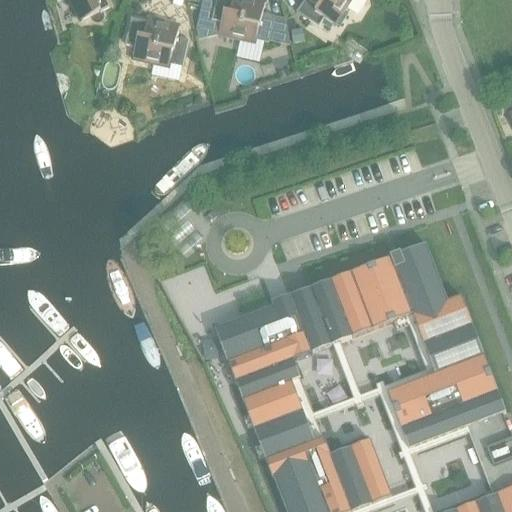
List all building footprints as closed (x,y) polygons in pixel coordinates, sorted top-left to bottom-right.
[(68,0),(80,23),(82,22),(99,13),(100,14),(110,9),(105,0),(60,0),(61,2),(64,0),(68,0)] [(281,41),(269,39),(274,18),(263,15),(265,3),(250,0),(243,0),(243,2),(234,0),(216,0),(216,2),(208,0),(204,0),(198,31),(201,41),(218,37),(240,42),(241,38),(268,44),(268,43),(280,45),(281,41)] [(305,0),(296,14),(313,25),(319,28),(324,20),(334,27),(336,25),(346,8),(356,15),(359,14),(364,5),(364,1),(361,0),(305,0)] [(182,69),(184,61),(188,42),(177,39),(179,28),(157,23),(157,26),(131,20),(127,40),(125,47),(135,49),(132,61),(154,66),(155,62),(182,69)] [(302,30),(291,32),(294,44),(304,42),(302,30)] [(212,213),(206,219),(210,224),(217,218),(212,213)] [(511,511),(511,440),(503,416),(506,415),(461,298),(448,304),(426,247),(402,256),(401,254),(390,258),(391,260),(290,298),(290,297),(271,304),(273,309),(215,332),(227,365),(228,364),(260,447),(272,480),(274,480),(286,511),(511,511)] [(103,249),(100,260),(101,267),(130,334),(139,342),(148,337),(148,328),(119,259),(115,254),(103,249)] [(112,426),(100,432),(134,494),(146,488),(112,426)]
